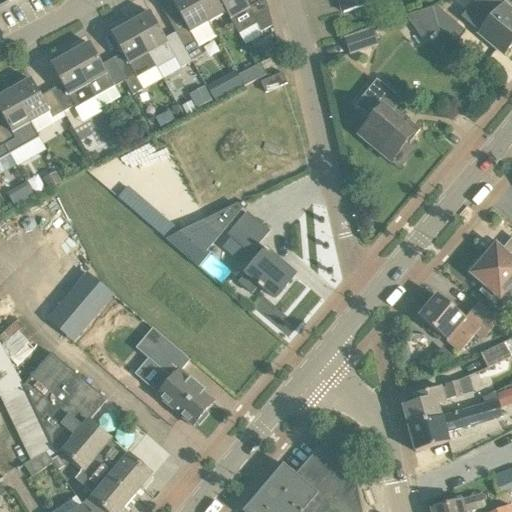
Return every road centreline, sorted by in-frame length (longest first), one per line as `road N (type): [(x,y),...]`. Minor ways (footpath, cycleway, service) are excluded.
road 1 (unclassified): [(364,267),(347,236),(290,0)]
road 2 (tertiary): [(384,284),(511,132)]
road 3 (tertiary): [(191,511),(311,371)]
road 4 (tertiary): [(399,511),(378,428),(311,371)]
